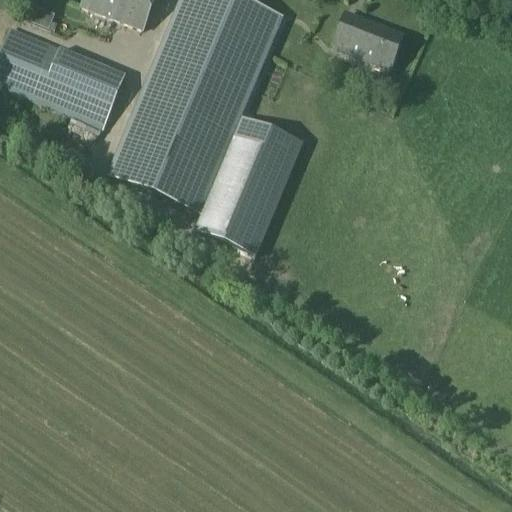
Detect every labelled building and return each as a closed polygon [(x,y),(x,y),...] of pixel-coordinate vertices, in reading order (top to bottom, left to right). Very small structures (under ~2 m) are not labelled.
[(142,33),(154,0),(85,0),(81,11),(142,33)] [(200,219),(280,22),(225,0),(185,0),(110,183),(200,219)] [(388,74),(403,40),(344,18),(331,53),(388,74)] [(0,86),(105,130),(124,83),(10,37),(0,60),(0,86)] [(61,160),(55,170),(69,178),(75,167),(61,160)]
